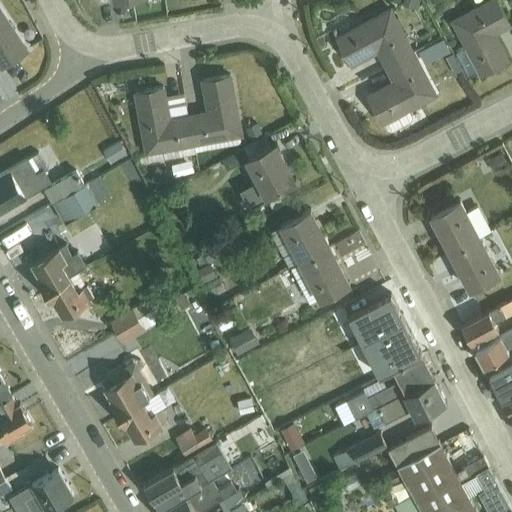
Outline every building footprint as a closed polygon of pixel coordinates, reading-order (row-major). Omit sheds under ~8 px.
[(3,0),(0,0),(0,61),(1,63),(32,42),(3,0)] [(437,88),(395,0),(387,0),(335,24),(352,61),(373,51),(384,73),(367,82),(382,114),(437,88)] [(511,16),(503,0),(471,0),(452,10),(481,65),(511,50),(498,26),(511,18),(511,16)] [(132,82),(144,149),(246,131),(233,60),(197,66),(203,98),(170,104),(165,76),(138,81),(132,82)] [(127,74),(112,78),(114,88),(130,84),(127,74)] [(410,107),(386,114),(389,123),(413,115),(410,107)] [(277,129),(246,145),(268,188),(299,171),(277,129)] [(111,160),(130,151),(122,135),(103,144),(111,160)] [(36,143),(0,162),(0,202),(53,174),(36,143)] [(238,184),(249,202),(268,191),(257,173),(238,184)] [(309,192),(278,207),(297,248),(329,232),(309,192)] [(460,192),(433,206),(471,281),(498,267),(460,192)] [(58,204),(31,214),(36,227),(63,216),(58,204)] [(329,232),(297,248),(317,289),(349,273),(329,232)] [(59,238),(33,249),(57,309),(83,298),(59,238)] [(511,288),(489,300),(495,313),(511,304),(511,288)] [(461,314),(470,333),(498,319),(495,313),(489,300),(461,314)] [(137,302),(112,312),(122,337),(147,327),(137,302)] [(449,397),(409,314),(385,325),(395,346),(352,367),(357,378),(348,383),(362,413),(382,403),(388,415),(417,401),(421,411),(449,397)] [(511,318),(501,324),(508,338),(511,336),(511,318)] [(473,338),(483,357),(511,343),(508,338),(501,324),(473,338)] [(511,351),(488,363),(502,390),(511,385),(511,351)] [(133,362),(106,375),(134,431),(161,418),(133,362)] [(300,364),(257,386),(274,420),(317,397),(300,364)] [(0,381),(0,423),(19,413),(0,381)] [(511,385),(502,390),(511,409),(511,408),(511,385)] [(240,396),(241,409),(254,409),(254,395),(240,396)] [(176,431),(185,448),(214,433),(206,416),(176,431)] [(461,474),(431,416),(393,436),(417,481),(397,491),(407,511),(481,511),(469,488),(461,474)] [(281,424),(292,442),(304,435),(293,417),(281,424)] [(145,480),(160,511),(173,511),(221,488),(203,451),(145,480)] [(480,483),(494,509),(511,500),(490,458),(461,474),(469,488),(480,483)] [(52,465),(24,484),(40,507),(68,488),(52,465)] [(511,511),(511,500),(494,509),(495,511),(511,511)]
